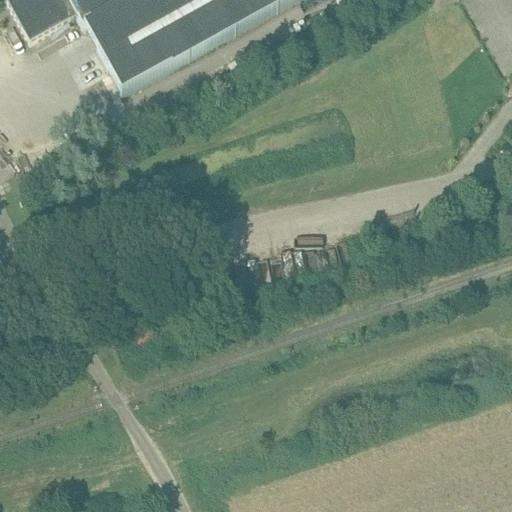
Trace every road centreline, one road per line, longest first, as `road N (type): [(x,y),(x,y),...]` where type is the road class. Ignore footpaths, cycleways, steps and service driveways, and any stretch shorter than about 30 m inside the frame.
road 1 (unknown): [(34,288),(511,163)]
road 2 (unclassified): [(181,511),(34,288)]
